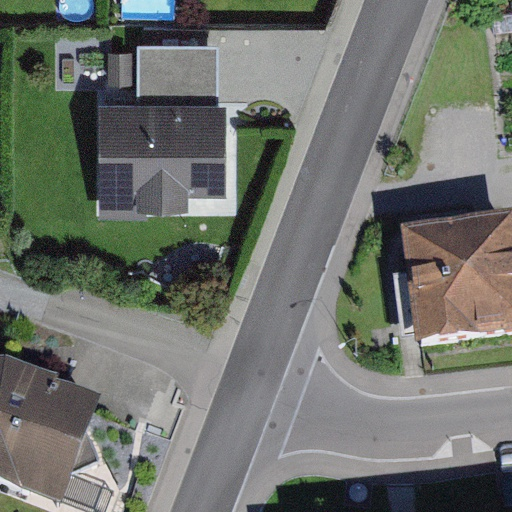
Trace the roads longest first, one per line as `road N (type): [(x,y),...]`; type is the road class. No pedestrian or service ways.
road 1 (residential): [(402,0),(255,383)]
road 2 (residential): [(255,383),(219,359),(0,300)]
road 3 (residential): [(511,417),(420,427),(286,410),(255,383)]
road 4 (residential): [(255,383),(206,511)]
